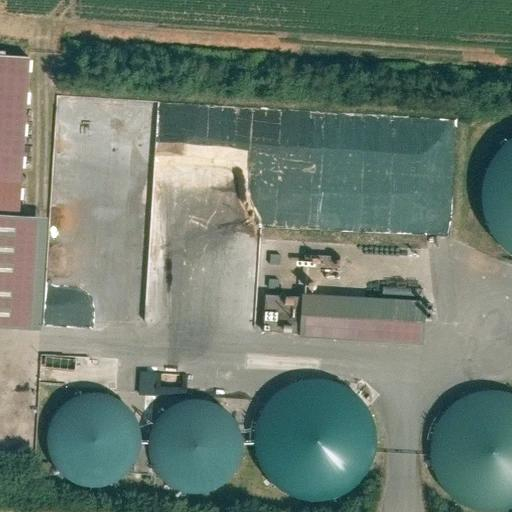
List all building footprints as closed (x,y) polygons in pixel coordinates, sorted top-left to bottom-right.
[(0,333),(49,336),(56,213),(27,211),(36,56),(0,54),(0,333)] [(498,247),(511,259),(511,142),(498,154),(487,171),(481,190),(481,211),(487,230),(498,247)] [(86,159),(74,158),(74,161),(63,159),(62,170),(84,173),(86,159)] [(307,295),(305,337),(427,342),(429,300),(307,295)] [(332,503),(351,496),(367,484),(378,467),(383,448),(382,428),(375,409),(362,394),(344,382),(323,378),(301,381),(282,391),(267,407),(259,427),(258,448),(264,469),(276,486),(293,498),(312,503),(332,503)] [(438,475),(449,492),(465,505),(484,511),(504,511),(511,509),(511,393),(494,391),(475,394),(457,404),(444,418),(436,436),(433,456),(438,475)] [(98,490),(113,487),(127,480),(139,469),(146,455),(148,439),(145,424),(137,410),(124,400),(109,394),(93,393),(78,397),(64,407),(55,420),(51,436),(52,452),(58,467),(68,479),(82,487),(98,490)] [(154,467),(163,481),(176,491),(192,496),(208,495),(223,489),(235,478),(243,464),(246,447),(243,432),(236,419),(225,409),(211,402),(196,400),(181,403),(168,410),(158,421),(151,435),(150,452),(154,467)]
